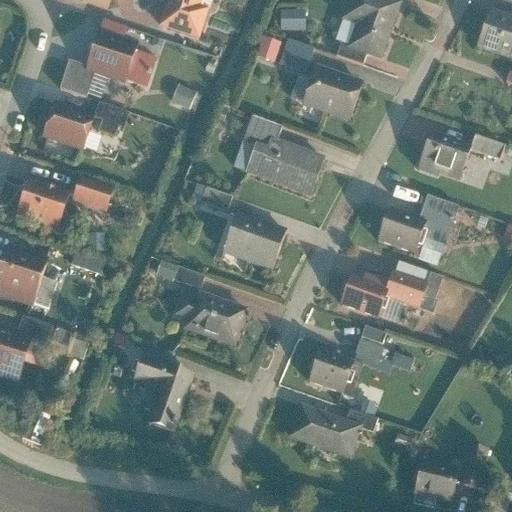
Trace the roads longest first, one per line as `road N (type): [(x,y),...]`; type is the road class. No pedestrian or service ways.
road 1 (residential): [(220,499),(293,317),(461,0)]
road 2 (residential): [(0,441),(55,468),(220,499)]
road 3 (residential): [(0,167),(49,12),(14,0)]
